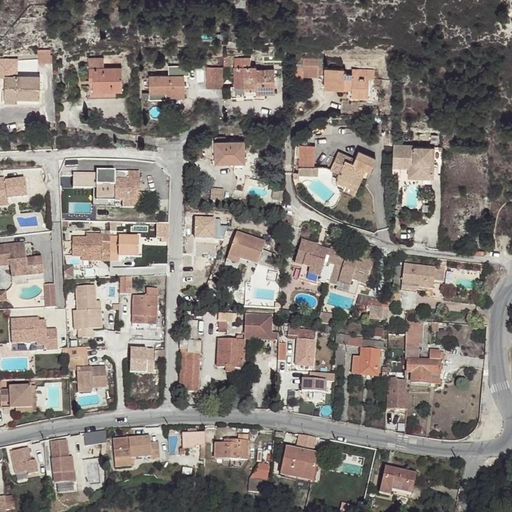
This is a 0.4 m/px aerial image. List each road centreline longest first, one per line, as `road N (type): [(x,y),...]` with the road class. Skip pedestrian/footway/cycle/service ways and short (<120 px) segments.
road 1 (unclassified): [(289,116),(286,178),(297,207),(382,245),(511,264)]
road 2 (unclassified): [(168,413),(272,418),(476,450)]
road 3 (residential): [(50,154),(60,303)]
road 4 (residential): [(172,268),(168,413)]
road 5 (unclassified): [(511,413),(497,375),(494,335),(498,301),(511,279)]
road 6 (residential): [(50,154),(176,159)]
road 7 (unclassified): [(0,439),(121,419)]
